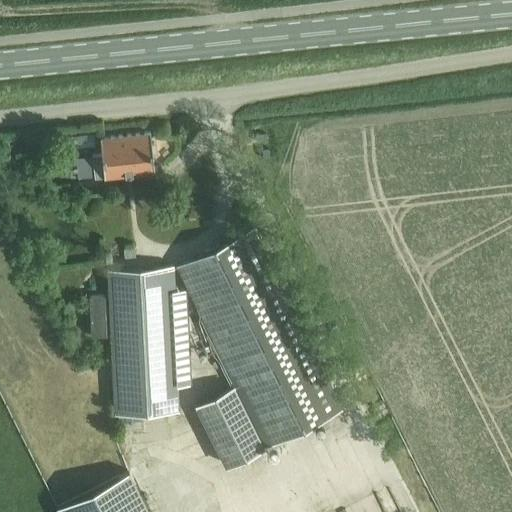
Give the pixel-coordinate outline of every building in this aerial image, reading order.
[(93,154),(95,174),(95,176),(104,175),(104,176),(154,171),(152,152),(150,132),(100,137),(101,153),(93,154)] [(178,266),(267,445),(341,409),(252,229),(178,266)] [(109,269),(116,410),(118,410),(119,421),(143,419),(142,409),(178,407),(171,266),(109,269)] [(90,336),(106,335),(104,294),(88,295),(90,336)] [(234,387),(219,394),(196,405),(223,463),(262,444),(234,387)] [(157,482),(172,511),(189,511),(195,509),(188,496),(198,491),(185,467),(157,482)] [(149,511),(128,470),(56,505),(59,511),(149,511)] [(278,508),(279,511),(296,511),(292,501),(278,508)]
